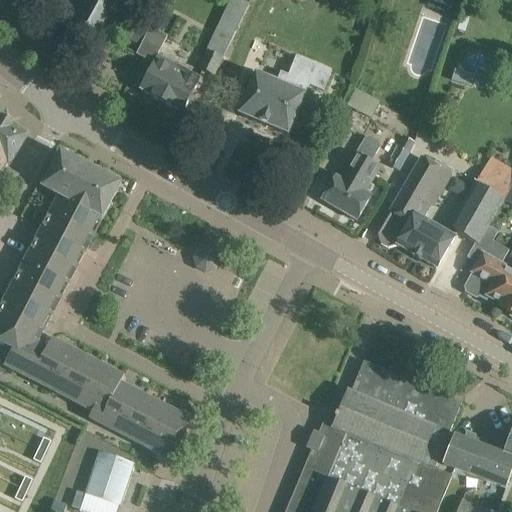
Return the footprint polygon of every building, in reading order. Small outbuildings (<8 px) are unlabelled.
[(86,0),(74,22),(95,34),(101,31),(112,12),(119,16),(127,3),(122,0),(86,0)] [(429,0),(428,4),(449,11),(452,0),(429,0)] [(130,18),(120,36),(141,48),(151,29),(130,18)] [(141,48),(137,55),(153,65),(139,91),(182,114),(201,79),(158,57),(168,38),(152,28),(151,29),(141,48)] [(211,43),(199,69),(214,77),(223,59),(227,51),(211,43)] [(288,137),(296,119),(298,113),(302,115),(308,101),(304,99),(310,86),(323,91),(331,72),(297,58),(289,76),(281,73),(277,84),(256,75),(239,117),(288,137)] [(356,89),(347,107),(371,119),(380,102),(364,94),(358,90),(356,89)] [(2,121),(0,119),(0,177),(8,165),(9,166),(27,137),(12,127),(13,125),(3,118),(2,121)] [(371,163),(380,147),(379,143),(370,138),(365,140),(357,154),(356,154),(341,180),(336,177),(332,184),(322,202),(356,222),(371,198),(366,195),(381,169),(371,163)] [(399,172),(410,154),(399,147),(388,166),(399,172)] [(59,197),(102,220),(121,184),(60,153),(42,189),(59,198),(59,197)] [(450,176),(438,169),(442,163),(433,157),(429,163),(423,160),(388,219),(378,236),(380,245),(388,250),(396,248),(418,210),(419,210),(425,200),(433,205),(450,176)] [(511,187),(511,170),(490,158),(449,229),(476,245),(473,252),(474,252),(489,227),(503,203),(511,187)] [(0,182),(0,184),(10,191),(18,177),(8,170),(0,182)] [(511,187),(503,203),(511,207),(511,187)] [(42,335),(102,220),(59,197),(59,198),(0,311),(0,344),(13,351),(4,367),(92,413),(89,420),(169,461),(173,455),(175,456),(192,422),(121,385),(124,378),(42,335)] [(417,215),(419,210),(418,210),(396,248),(398,247),(413,256),(412,256),(420,261),(421,260),(437,269),(455,238),(417,215)] [(486,301),(503,269),(505,267),(503,265),(510,252),(494,243),(499,233),(489,227),(474,252),(482,257),(472,274),(473,275),(465,289),(466,293),(476,299),(480,297),(486,301)] [(207,242),(197,245),(192,256),(195,266),(206,271),(216,268),(221,257),(217,247),(207,242)] [(511,257),(511,260),(511,273),(503,269),(486,301),(488,298),(501,305),(499,308),(510,314),(510,317),(511,318),(511,257)] [(449,434),(454,422),(462,404),(364,363),(351,394),(449,434)] [(351,394),(348,392),(338,415),(336,414),(335,418),(336,419),(334,424),(325,420),(318,436),(324,439),(318,452),(312,449),(286,511),(439,511),(452,479),(434,472),(449,434),(351,394)] [(511,475),(511,460),(504,457),(455,438),(448,456),(444,467),(506,490),(511,479),(511,475)] [(44,439),(39,450),(46,453),(51,442),(44,439)] [(39,450),(33,461),(41,464),(46,453),(39,450)] [(85,495),(121,507),(135,465),(99,453),(85,495)] [(25,478),(20,489),(28,492),(33,481),(25,478)] [(20,489),(15,500),(22,503),(28,492),(20,489)] [(64,511),(67,505),(55,500),(50,511),(64,511)] [(491,511),(463,501),(458,511),(491,511)]
